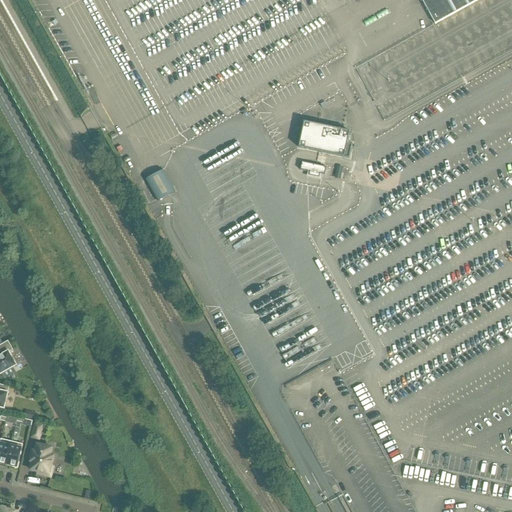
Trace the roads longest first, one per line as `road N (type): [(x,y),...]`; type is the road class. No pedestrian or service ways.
road 1 (tertiary): [(0,93),(232,511)]
road 2 (unknown): [(304,397),(327,384),(336,388),(401,511)]
